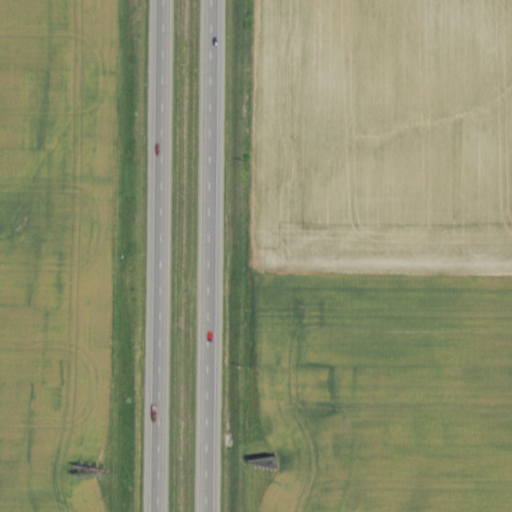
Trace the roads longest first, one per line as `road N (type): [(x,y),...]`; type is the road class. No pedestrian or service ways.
road 1 (trunk): [(202,511),(210,0)]
road 2 (trunk): [(163,0),(156,511)]
